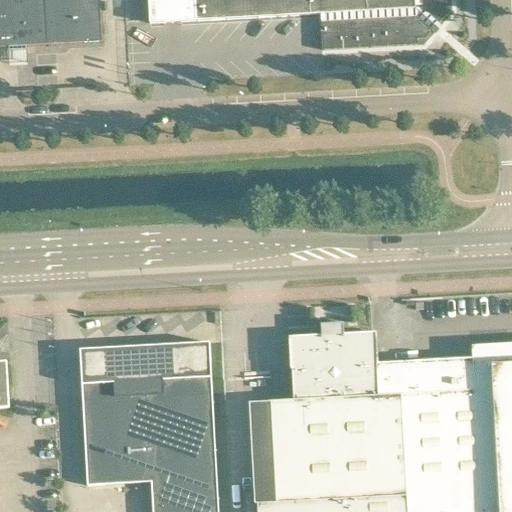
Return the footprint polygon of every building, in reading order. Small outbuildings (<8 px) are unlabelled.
[(26,47),(102,42),(99,0),(0,0),(0,48),(9,48),(9,44),(26,43),(26,47)] [(149,0),(151,24),(195,21),(320,14),(322,50),(417,45),(417,39),(425,39),(432,31),(434,33),(441,25),(439,23),(446,15),(445,8),(451,7),(450,0),(149,0)] [(294,401),(249,403),(254,504),(257,504),(257,511),(511,511),(511,364),(473,366),(472,358),(471,358),(471,360),(376,365),(375,334),(344,336),(343,324),(321,325),(321,337),(290,339),(292,377),(294,401)] [(209,342),(80,350),(80,354),(81,374),(87,486),(151,482),(152,511),(218,511),(211,367),(210,347),(209,342)] [(0,408),(10,408),(7,362),(0,362),(0,408)]
